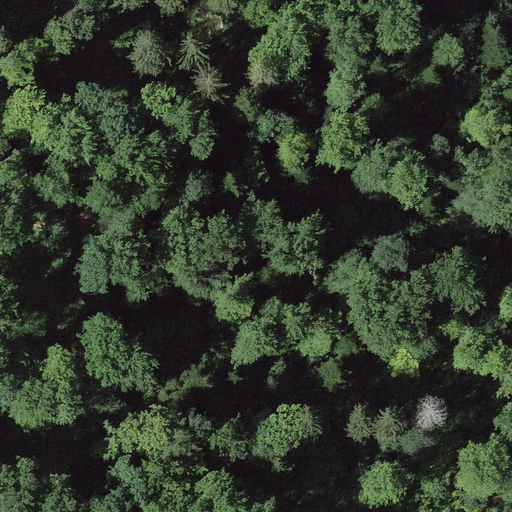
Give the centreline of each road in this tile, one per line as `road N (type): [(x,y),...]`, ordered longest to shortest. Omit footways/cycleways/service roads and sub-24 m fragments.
road 1 (track): [(62,511),(62,351),(104,0)]
road 2 (track): [(0,154),(113,511)]
